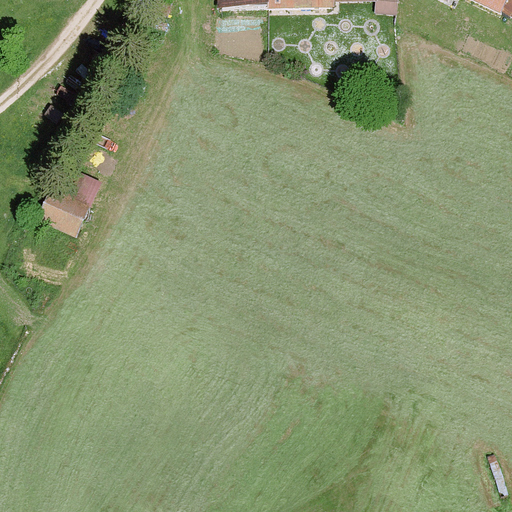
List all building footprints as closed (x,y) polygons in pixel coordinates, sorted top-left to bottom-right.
[(169,0),(159,0),(156,16),(166,18),(169,0)] [(222,0),(222,11),(268,11),(267,0),(222,0)] [(267,0),(268,11),(332,10),(332,0),(267,0)] [(511,0),(478,0),(511,14),(511,0)] [(54,195),(41,223),(73,237),(86,210),(54,195)]
